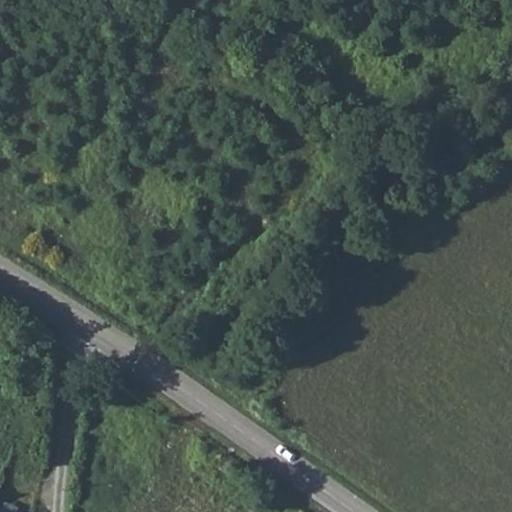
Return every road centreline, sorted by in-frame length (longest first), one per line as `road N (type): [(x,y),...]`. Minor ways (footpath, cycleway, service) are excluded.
road 1 (secondary): [(88,329),(356,511)]
road 2 (unclassified): [(88,329),(71,380),(59,511)]
